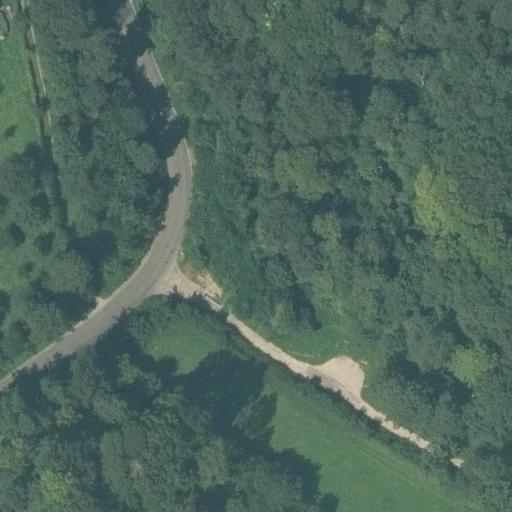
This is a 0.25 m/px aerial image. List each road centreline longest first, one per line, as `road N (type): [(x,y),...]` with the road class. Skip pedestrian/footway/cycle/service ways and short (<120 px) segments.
road 1 (unclassified): [(0,396),(126,302),(172,240),(181,197),(177,154),(119,0)]
road 2 (track): [(511,498),(273,353),(156,269)]
road 3 (track): [(110,315),(55,192),(23,0)]
